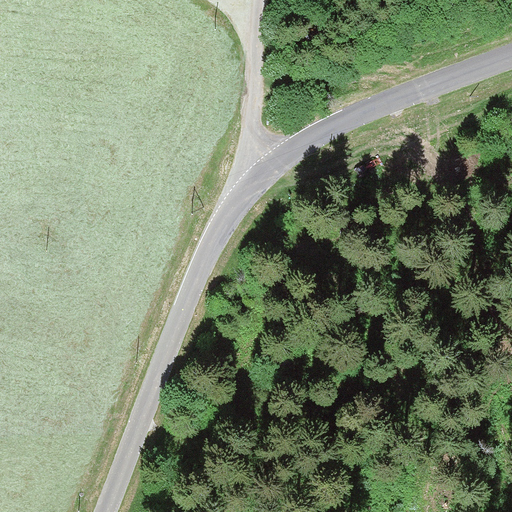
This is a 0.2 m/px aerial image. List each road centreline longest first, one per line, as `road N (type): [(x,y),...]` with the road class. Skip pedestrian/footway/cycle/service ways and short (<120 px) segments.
road 1 (tertiary): [(252,187),(217,239),(169,346),(107,511)]
road 2 (tertiary): [(511,53),(296,146),(252,187)]
road 3 (unclassified): [(252,187),(258,0)]
